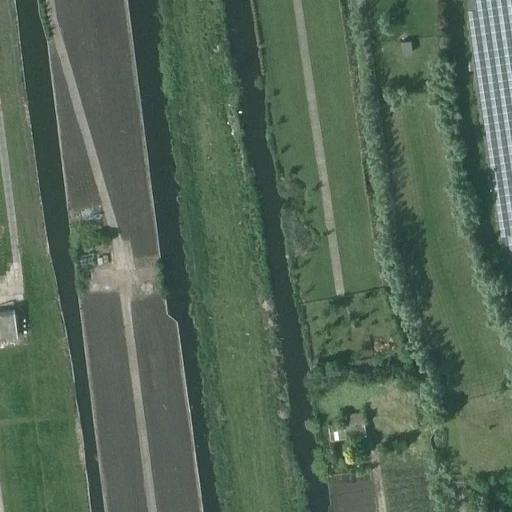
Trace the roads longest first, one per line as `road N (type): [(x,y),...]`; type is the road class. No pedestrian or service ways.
road 1 (track): [(163,511),(133,273),(53,50),(47,0)]
road 2 (track): [(351,339),(325,230),(294,0)]
